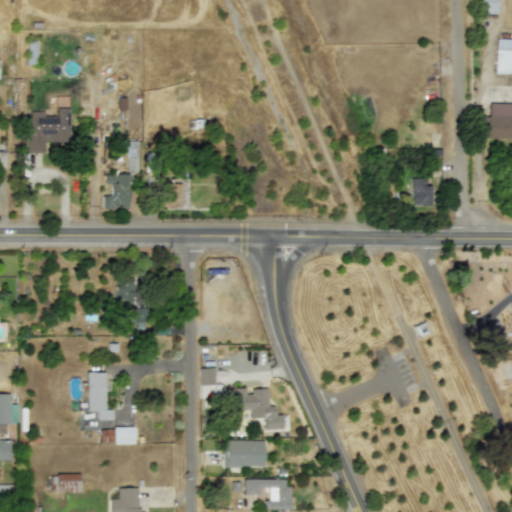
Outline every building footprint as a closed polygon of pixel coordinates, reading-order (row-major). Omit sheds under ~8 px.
[(495,14),(495,0),(481,0),(481,14),(495,14)] [(511,74),(511,38),(495,38),(493,74),(511,74)] [(35,63),(34,42),(26,43),(26,64),(35,63)] [(485,138),(511,138),(511,103),(485,103),(485,138)] [(67,108),(54,108),(54,116),(42,116),(41,111),(25,111),(26,153),(42,153),(42,143),(67,142),(67,108)] [(101,195),(100,208),(127,209),(127,174),(103,174),(102,183),(109,183),(109,196),(101,195)] [(410,205),(430,205),(430,185),(424,185),(424,178),(410,178),(410,205)] [(179,208),(179,184),(164,183),(163,207),(179,208)] [(112,299),(133,300),(134,276),(113,275),(112,299)] [(133,328),(144,328),(143,308),(132,308),(133,328)] [(213,384),(212,368),(198,368),(198,385),(213,384)] [(111,420),(111,409),(104,409),(103,372),(85,372),(85,412),(95,412),(96,420),(111,420)] [(266,389),(247,389),(247,388),(229,388),(230,421),(240,420),(240,410),(248,410),(249,418),(262,418),(262,430),(281,430),(280,414),(273,415),(273,406),(266,407),(266,389)] [(0,393),(0,423),(16,423),(16,404),(8,404),(8,394),(0,393)] [(133,427),(112,427),(112,443),(132,444),(133,427)] [(262,441),(220,440),(220,466),(261,467),(262,441)] [(49,474),(49,491),(78,490),(78,474),(49,474)] [(282,479),(242,478),(242,494),(256,494),(256,487),(267,487),(266,500),(262,500),(262,509),(288,509),(288,486),(282,486),(282,479)] [(107,511),(142,511),(143,510),(135,509),(135,487),(115,487),(115,498),(108,498),(107,511)]
